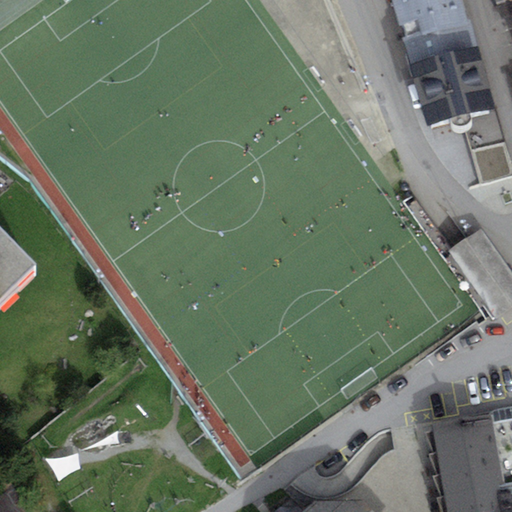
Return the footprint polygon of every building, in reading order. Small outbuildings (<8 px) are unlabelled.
[(461,0),(390,0),(409,63),(475,44),(461,0)] [(511,0),(493,0),(501,21),(511,16),(511,0)] [(494,107),(475,44),(409,63),(427,126),(461,116),(494,107)] [(511,171),(494,107),(461,116),(480,185),(511,176),(511,171)] [(511,273),(481,229),(449,251),(495,317),(511,305),(511,273)] [(0,313),(35,278),(0,243),(0,313)] [(511,511),(511,417),(493,420),(492,413),(428,424),(442,511),(511,511)] [(0,511),(17,511),(13,504),(19,500),(5,477),(0,480),(0,511)] [(371,511),(361,500),(299,500),(285,511),(371,511)]
